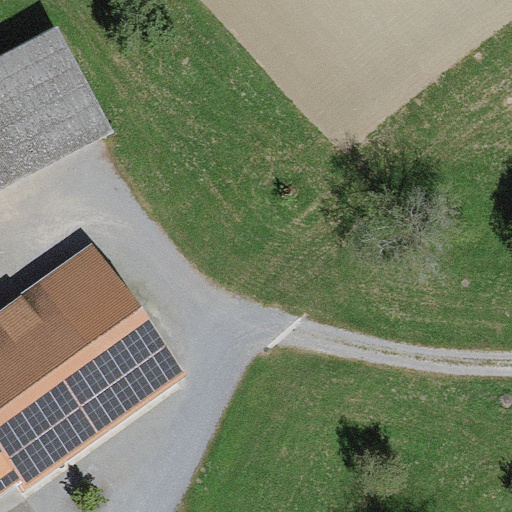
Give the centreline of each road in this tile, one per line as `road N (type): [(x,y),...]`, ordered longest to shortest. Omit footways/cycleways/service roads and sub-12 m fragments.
road 1 (track): [(248,333),(170,261),(109,223),(59,220),(0,235)]
road 2 (track): [(294,339),(423,368),(511,367)]
